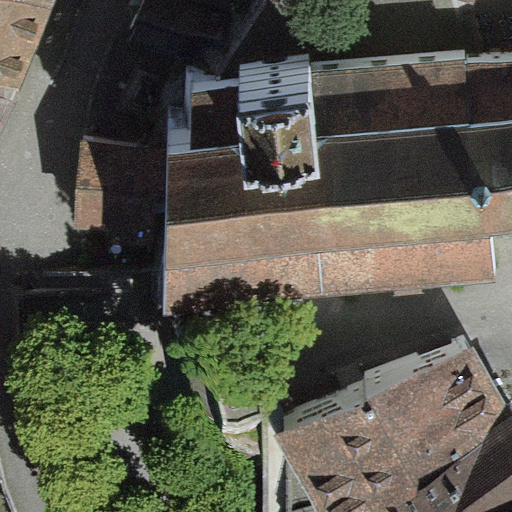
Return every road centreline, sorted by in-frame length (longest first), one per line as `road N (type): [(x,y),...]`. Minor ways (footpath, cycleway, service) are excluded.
road 1 (residential): [(0,362),(33,487),(50,511)]
road 2 (residential): [(104,0),(37,111)]
